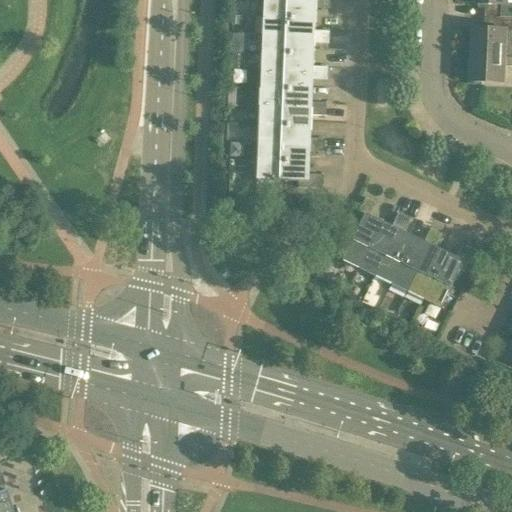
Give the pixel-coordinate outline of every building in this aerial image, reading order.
[(329,0),(306,0),(306,1),(273,0),(261,0),(261,18),(290,19),(290,13),(313,14),(313,9),(329,9),(329,0)] [(507,0),(473,0),(473,5),(493,6),(493,18),(511,19),(511,5),(507,6),(507,0)] [(313,14),(290,13),(290,19),(261,18),(260,36),(305,37),(305,32),(312,32),(313,14)] [(471,56),(511,57),(511,19),(493,18),(492,31),(473,30),(471,56)] [(312,32),(305,32),(305,37),(260,36),(259,54),(288,55),(289,49),(311,50),(312,45),(327,46),(328,32),(312,32)] [(311,50),(289,49),(288,55),(259,54),(259,72),(303,73),(303,68),(311,68),(311,67),(311,50)] [(238,71),(239,53),(234,53),(230,53),(229,70),(238,71)] [(511,57),(471,56),(470,83),(503,84),(504,67),(511,67),(511,57)] [(327,68),(311,68),(311,67),(311,68),(303,68),(303,73),(259,72),(258,90),(287,91),(287,85),(310,86),(310,81),(326,81),(327,68)] [(310,86),(287,85),(287,91),(258,90),(257,108),(302,109),(302,104),(309,104),(310,86)] [(325,104),(309,104),(302,104),(302,109),(257,108),(256,126),(286,127),(286,121),(308,122),(309,117),(325,117),(325,104)] [(308,122),(286,121),(286,127),(256,126),(256,144),(300,146),(300,140),(308,140),(308,139),(308,122)] [(324,140),(308,139),(308,140),(300,140),(300,146),(256,144),(255,162),(284,163),(284,157),(307,158),(307,153),(323,153),(324,140)] [(323,176),(306,176),(307,158),(284,157),(284,163),(255,162),(254,181),(297,183),(297,189),(322,190),(323,176)] [(353,222),(359,224),(340,262),(357,271),(370,244),(364,241),(374,221),(369,219),(376,204),(364,199),(353,222)] [(397,215),(390,229),(391,229),(388,235),(393,238),(374,278),(390,286),(402,259),(397,257),(407,237),(402,234),(409,220),(397,215)] [(374,221),(364,241),(370,244),(357,271),(374,278),(393,238),(388,235),(391,229),(390,229),(374,221)] [(423,245),(420,251),(426,254),(407,294),(423,302),(435,275),(430,273),(439,252),(434,250),(441,236),(429,230),(423,244),(423,245)] [(407,237),(397,257),(402,259),(390,286),(407,294),(426,254),(420,251),(423,245),(423,244),(407,237)] [(462,246),(455,260),(439,252),(430,273),(435,275),(423,302),(439,310),(458,272),(463,274),(474,251),(462,246)] [(0,511),(11,511),(6,490),(0,492),(0,511)]
